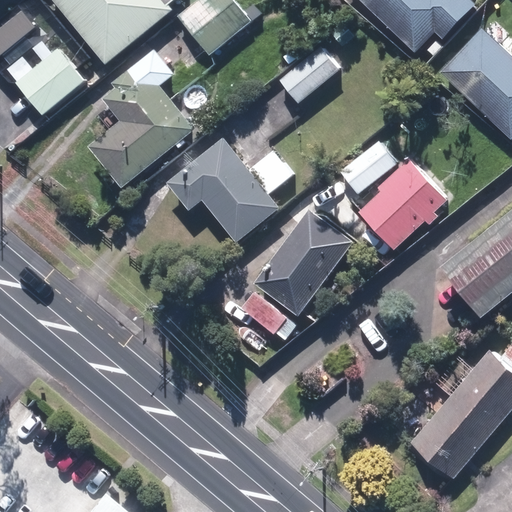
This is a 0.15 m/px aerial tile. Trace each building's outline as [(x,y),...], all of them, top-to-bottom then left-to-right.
[(59,0),(110,63),(190,0),(59,0)] [(242,0),(203,0),(183,19),(216,55),(258,17),(242,0)] [(366,0),(420,50),(439,30),(448,38),(480,5),(475,0),(366,0)] [(511,52),(486,27),(444,71),(511,135),(511,52)] [(346,69),(327,46),(286,81),(305,103),(346,69)] [(94,145),(126,185),(200,128),(166,85),(180,74),(160,49),(119,81),(124,87),(110,98),(127,119),(94,145)] [(65,50),(21,83),(46,115),(90,81),(65,50)] [(285,209),(228,140),(171,186),(191,211),(207,199),(243,243),(285,209)] [(399,163),(383,143),(345,172),(361,193),(399,163)] [(451,197),(415,159),(363,208),(400,246),(451,197)] [(358,240),(315,209),(271,269),(314,300),(358,240)] [(511,213),(449,265),(488,313),(511,294),(511,213)] [(511,363),(494,348),(415,440),(461,479),(511,419),(511,363)] [(143,511),(116,489),(96,511),(143,511)]
